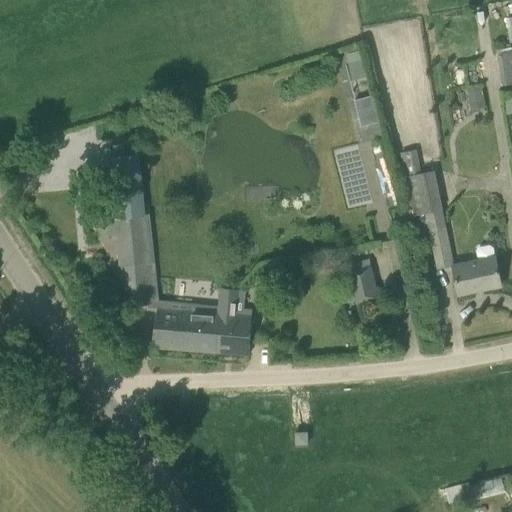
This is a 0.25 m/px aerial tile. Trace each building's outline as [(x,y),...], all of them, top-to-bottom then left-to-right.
[(511,46),(498,47),(501,84),(511,83),(511,46)] [(361,61),(346,65),(350,82),(365,78),(361,61)] [(482,89),(466,92),(470,112),(485,109),(482,89)] [(360,126),(376,122),(369,95),(353,99),(360,126)] [(425,213),(434,256),(451,254),(435,170),(421,172),(416,149),(400,152),(413,215),(425,213)] [(108,223),(109,236),(117,235),(120,266),(153,263),(148,213),(144,214),(138,155),(106,158),(112,218),(115,218),(116,222),(108,223)] [(477,257),(452,262),(458,294),(500,286),(492,247),(489,244),(479,246),(476,250),(477,257)] [(346,270),(354,303),(381,297),(378,285),(376,286),(371,264),(346,270)] [(151,347),(248,355),(252,316),(251,316),(251,309),(243,308),(244,289),(219,287),(217,305),(158,299),(151,347)] [(295,433),(295,444),(307,444),(307,433),(295,433)] [(445,489),(449,505),(493,494),(489,480),(470,485),(469,483),(445,489)]
